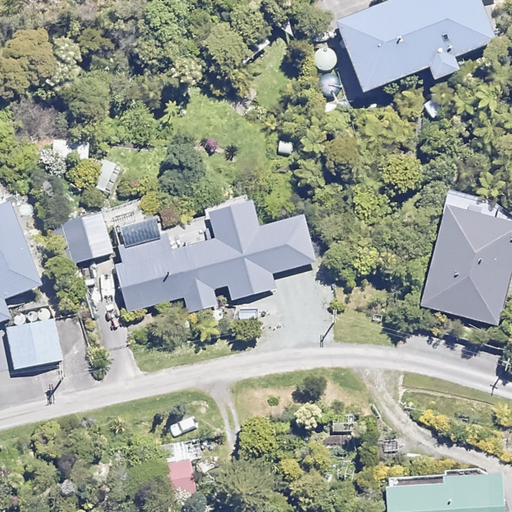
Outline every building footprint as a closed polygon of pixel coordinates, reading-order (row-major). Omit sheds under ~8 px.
[(393,0),(329,24),(359,105),(376,98),(372,88),(426,68),(431,81),(454,73),(449,59),(491,43),(474,0),(393,0)] [(258,30),(233,51),(245,66),(270,45),(258,30)] [(122,168),(99,158),(87,188),(110,197),(122,168)] [(0,320),(5,319),(0,306),(0,299),(34,286),(3,204),(0,204),(0,320)] [(511,244),(511,227),(442,211),(419,308),(493,325),(511,244)] [(97,212),(51,225),(63,267),(107,255),(123,314),(180,299),(185,315),(214,307),(210,291),(230,286),(219,248),(188,257),(185,247),(166,252),(162,235),(107,250),(97,212)] [(332,293),(326,248),(262,257),(268,302),(332,293)] [(59,360),(51,321),(3,331),(12,370),(59,360)] [(351,415),(326,415),(326,438),(351,437),(351,415)] [(196,459),(192,439),(167,444),(171,463),(153,467),(160,501),(193,494),(186,461),(196,459)] [(499,511),(496,471),(379,483),(382,511),(499,511)]
